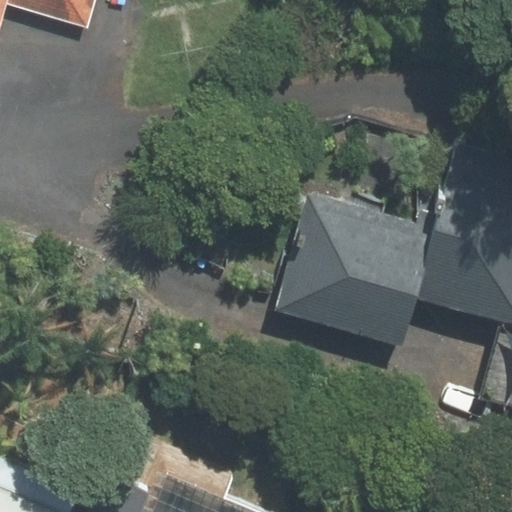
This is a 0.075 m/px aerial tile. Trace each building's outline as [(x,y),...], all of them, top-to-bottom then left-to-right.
[(0,0),(0,26),(9,29),(15,9),(90,29),(98,0),(0,0)] [(511,303),(511,138),(462,126),(442,209),(309,177),(281,289),(407,321),(417,279),(511,303)] [(511,313),(501,310),(479,383),(511,391),(511,313)] [(195,389),(154,374),(121,454),(161,470),(195,389)] [(86,479),(0,443),(0,511),(77,511),(81,504),(77,502),(86,479)] [(189,511),(150,496),(143,511),(189,511)]
